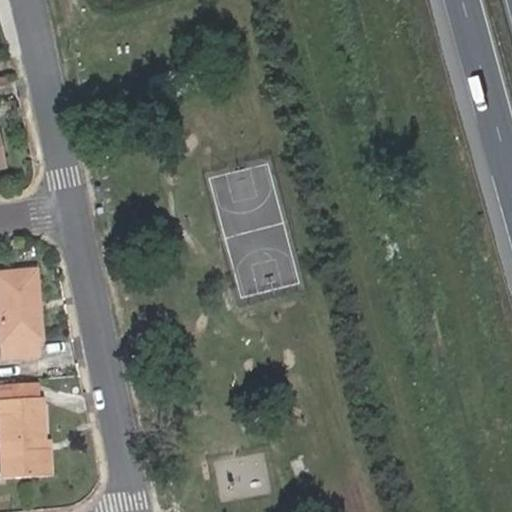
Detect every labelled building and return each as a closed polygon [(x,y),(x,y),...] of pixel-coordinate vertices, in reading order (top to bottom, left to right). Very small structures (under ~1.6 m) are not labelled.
[(0,116),(0,160),(10,158),(1,116),(0,116)] [(38,291),(42,291),(42,270),(2,271),(5,354),(40,354),(39,338),(43,338),(43,309),(38,309),(38,291)] [(43,375),(0,379),(0,399),(7,399),(7,397),(44,396),(43,375)] [(51,474),(49,438),(48,396),(44,396),(7,397),(7,399),(9,475),(51,474)] [(57,438),(49,438),(51,474),(59,474),(57,438)]
